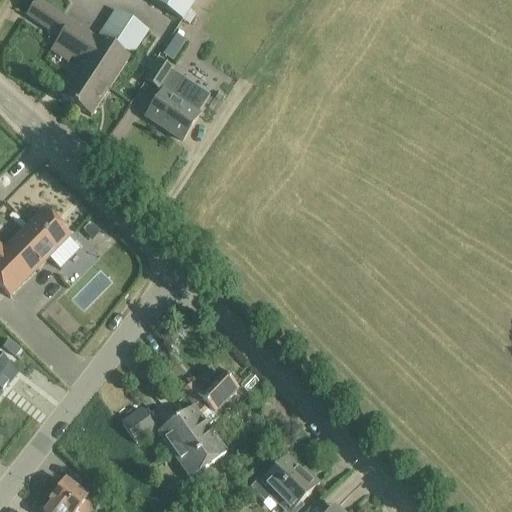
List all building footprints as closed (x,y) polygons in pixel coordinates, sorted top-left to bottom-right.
[(60,97),(91,117),(148,31),(117,10),(99,40),(38,0),(36,0),(26,16),(60,37),(51,51),(79,69),(60,97)] [(183,20),(189,10),(196,0),(148,0),(182,22),(183,20)] [(146,82),(160,92),(171,76),(174,70),(161,61),(146,82)] [(146,117),(183,142),(200,116),(197,114),(209,97),(181,79),(179,82),(171,76),(160,92),(162,93),(146,117)] [(4,251),(0,247),(0,288),(10,298),(71,237),(44,211),(4,251)] [(100,232),(92,225),(84,233),(92,241),(100,232)] [(0,397),(17,375),(0,361),(0,397)] [(215,415),(238,391),(219,372),(200,392),(192,385),(182,393),(194,408),(194,409),(204,422),(207,426),(218,418),(215,415)] [(226,454),(207,426),(204,422),(194,409),(194,408),(158,434),(190,480),(226,454)] [(136,445),(140,442),(156,431),(142,411),(122,425),(136,445)] [(289,511),(292,511),(305,499),(320,485),(310,475),(307,478),(287,458),(262,482),(260,480),(251,488),(265,502),(272,495),(289,511)] [(88,511),(94,506),(87,500),(88,500),(65,481),(49,502),(52,504),(45,511),(88,511)]
